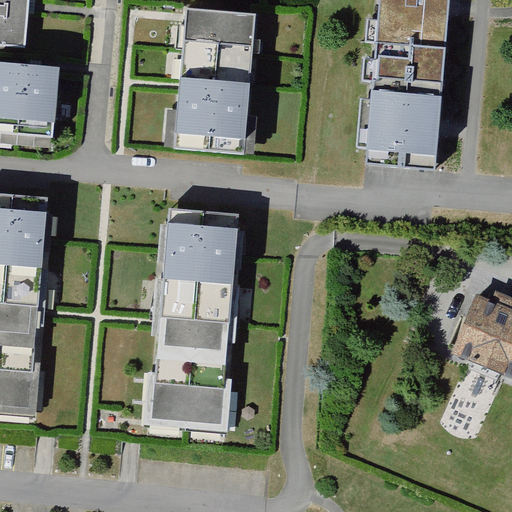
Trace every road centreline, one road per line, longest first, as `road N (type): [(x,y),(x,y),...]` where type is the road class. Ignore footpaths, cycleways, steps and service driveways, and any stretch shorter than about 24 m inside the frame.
road 1 (residential): [(511,208),(0,167)]
road 2 (residential): [(263,509),(0,487)]
